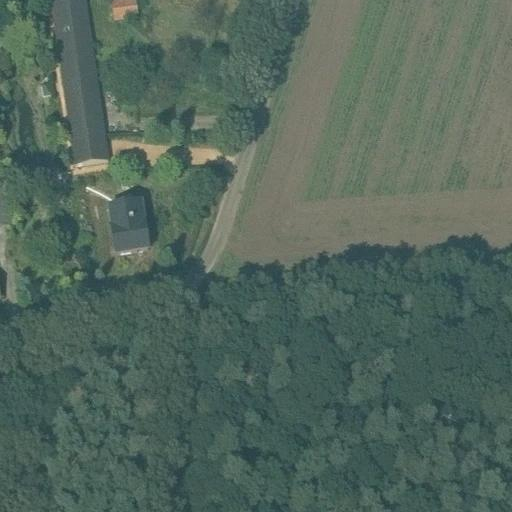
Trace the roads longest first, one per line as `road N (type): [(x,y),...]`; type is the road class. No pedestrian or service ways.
road 1 (unclassified): [(287,0),(194,287),(0,325)]
road 2 (track): [(511,260),(194,287)]
